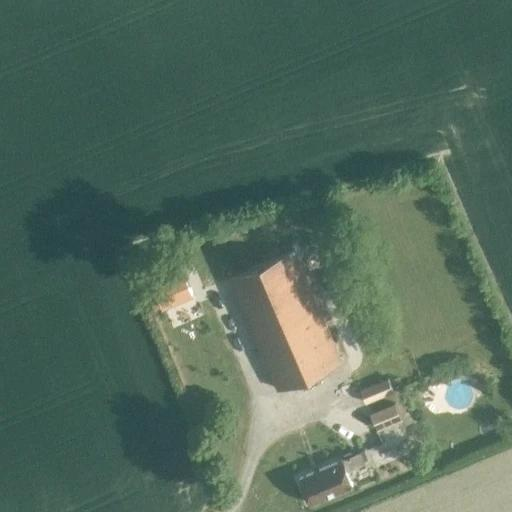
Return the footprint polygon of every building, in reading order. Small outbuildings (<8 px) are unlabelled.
[(277,389),(341,361),(293,249),(229,277),(277,389)] [(191,293),(182,272),(153,284),(158,297),(151,300),(155,309),(191,293)] [(365,404),(392,393),(387,379),(360,390),(365,404)] [(375,430),(400,420),(394,405),(369,415),(375,430)] [(364,464),(359,453),(298,478),(309,504),(352,486),(346,472),(364,464)] [(369,468),(364,470),(368,478),(373,476),(369,468)]
